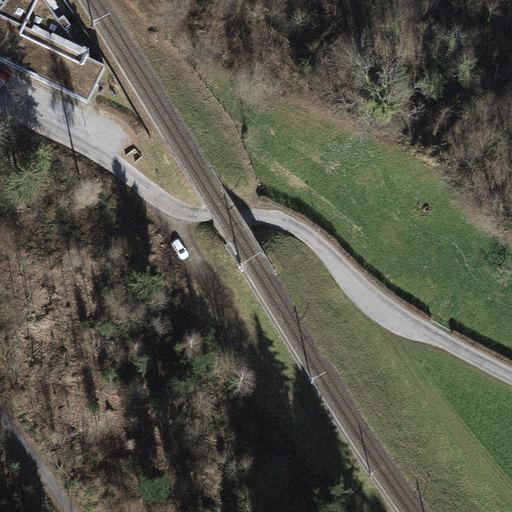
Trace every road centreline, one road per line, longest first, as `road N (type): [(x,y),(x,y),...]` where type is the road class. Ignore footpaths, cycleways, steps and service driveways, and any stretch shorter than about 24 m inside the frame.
road 1 (unclassified): [(0,106),(104,155),(168,204),(206,216),(281,220),(332,261)]
road 2 (track): [(168,204),(290,408)]
road 3 (unclassified): [(511,378),(371,304),(332,261)]
